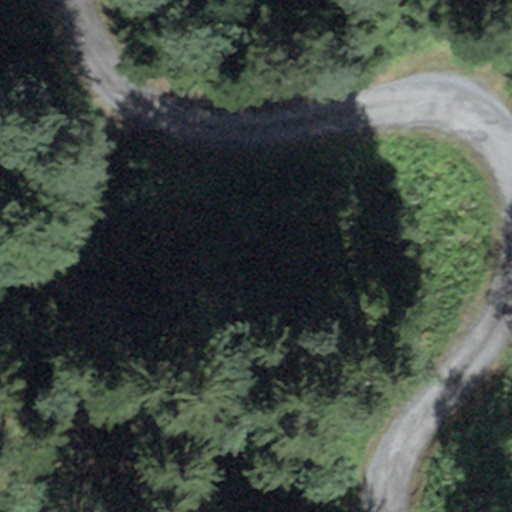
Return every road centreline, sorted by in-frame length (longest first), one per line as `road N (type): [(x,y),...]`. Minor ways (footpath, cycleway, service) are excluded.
road 1 (track): [(77,0),(110,76),(163,118),(243,130),(301,124),(403,96),(438,97),(471,108),(511,158)]
road 2 (track): [(511,307),(402,456),(388,511)]
